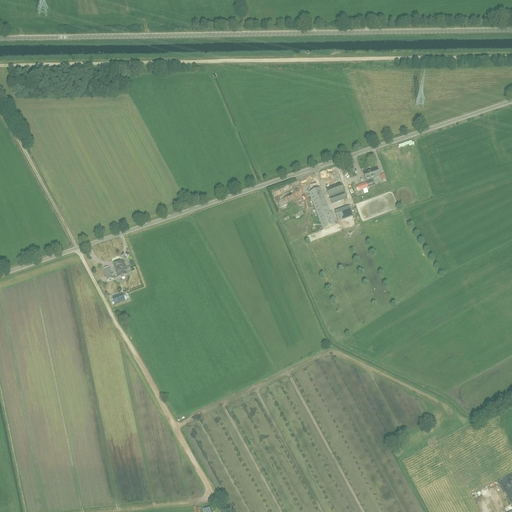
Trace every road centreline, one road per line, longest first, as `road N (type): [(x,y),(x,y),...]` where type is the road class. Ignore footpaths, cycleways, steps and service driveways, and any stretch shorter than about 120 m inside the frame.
road 1 (unclassified): [(0,274),(511,101)]
road 2 (track): [(0,65),(511,56)]
road 3 (tertiary): [(0,38),(511,30)]
road 4 (track): [(0,105),(221,511)]
